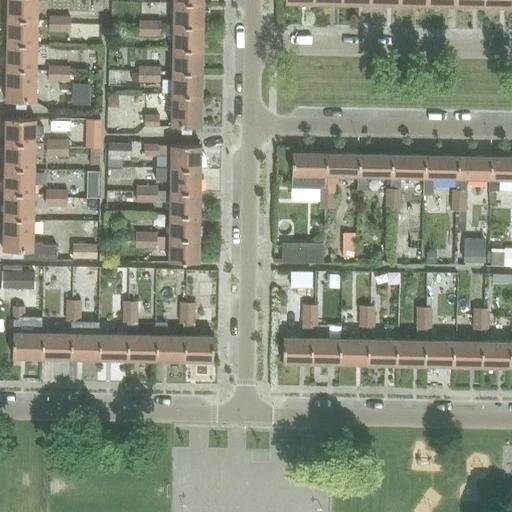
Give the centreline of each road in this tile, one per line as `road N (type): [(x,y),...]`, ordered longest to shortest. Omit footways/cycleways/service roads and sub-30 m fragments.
road 1 (residential): [(244,415),(250,125)]
road 2 (residential): [(244,415),(511,420)]
road 3 (residential): [(250,125),(511,130)]
road 4 (residential): [(251,43),(511,53)]
road 5 (residential): [(0,411),(244,415)]
